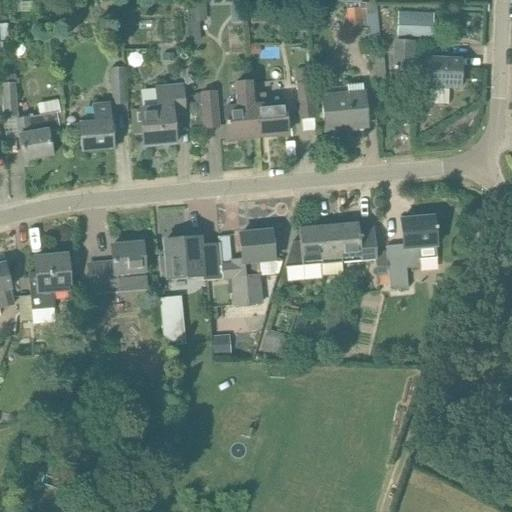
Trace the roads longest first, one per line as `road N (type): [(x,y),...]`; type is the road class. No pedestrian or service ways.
road 1 (residential): [(0,219),(53,205),(478,162)]
road 2 (unclassified): [(478,162),(497,131),(503,0)]
